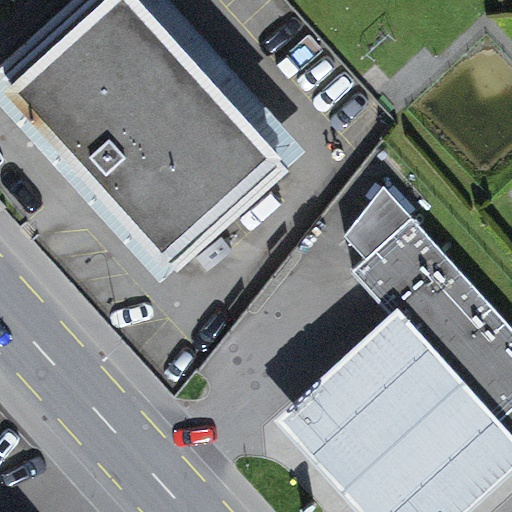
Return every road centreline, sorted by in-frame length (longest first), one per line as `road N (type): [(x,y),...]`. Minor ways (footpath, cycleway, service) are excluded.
road 1 (unknown): [(218,0),(311,122),(318,150),(304,183),(181,306),(159,306),(0,120)]
road 2 (primary): [(0,307),(185,511)]
